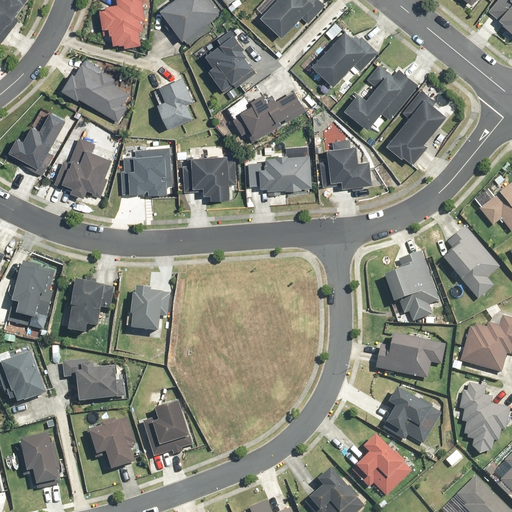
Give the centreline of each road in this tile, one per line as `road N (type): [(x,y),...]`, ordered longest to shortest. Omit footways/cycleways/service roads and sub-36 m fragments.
road 1 (residential): [(330,237),(338,323),(331,379),(303,428),(265,455),(123,511)]
road 2 (residential): [(0,201),(93,238),(330,237)]
road 3 (residential): [(330,237),(410,209),(470,162),(511,113)]
road 4 (residential): [(511,97),(392,0)]
